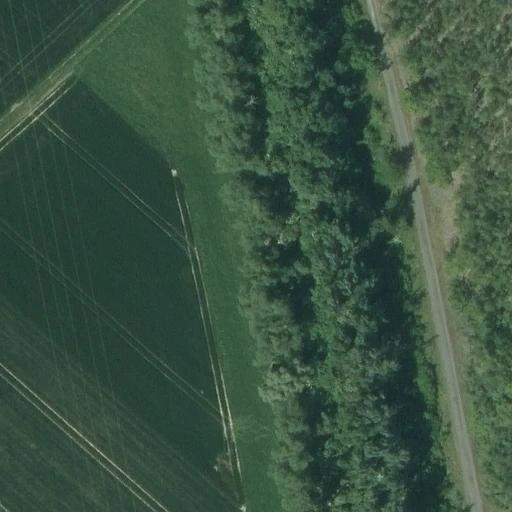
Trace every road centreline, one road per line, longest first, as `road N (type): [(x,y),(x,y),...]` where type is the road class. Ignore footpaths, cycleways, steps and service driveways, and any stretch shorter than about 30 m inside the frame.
road 1 (track): [(363,0),(472,511)]
road 2 (track): [(0,126),(132,0)]
